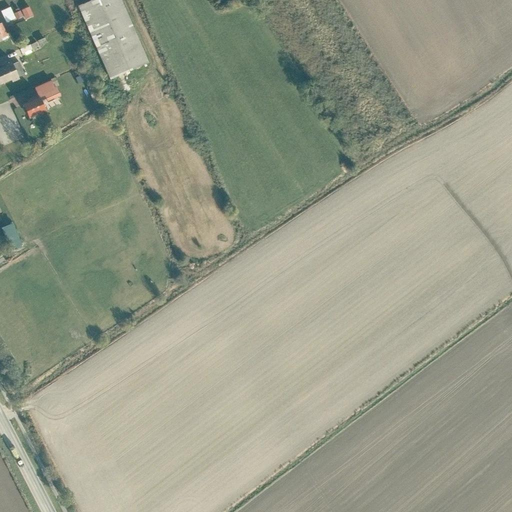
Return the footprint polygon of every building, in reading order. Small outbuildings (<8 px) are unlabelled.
[(146,63),(118,0),(92,0),(76,7),(107,80),(146,63)] [(33,5),(25,9),(29,18),(37,14),(33,5)] [(14,6),(5,10),(9,22),(27,15),(24,9),(16,12),(14,6)] [(25,53),(38,47),(36,43),(23,48),(25,53)] [(18,62),(0,70),(0,84),(23,75),(18,62)] [(79,77),(82,82),(90,79),(87,73),(79,77)] [(150,103),(173,93),(168,80),(144,90),(150,103)] [(55,96),(52,89),(41,94),(44,101),(55,96)] [(97,102),(104,99),(101,91),(94,93),(97,102)] [(46,113),(38,98),(22,106),(29,121),(46,113)] [(14,223),(0,229),(8,250),(22,244),(14,223)]
